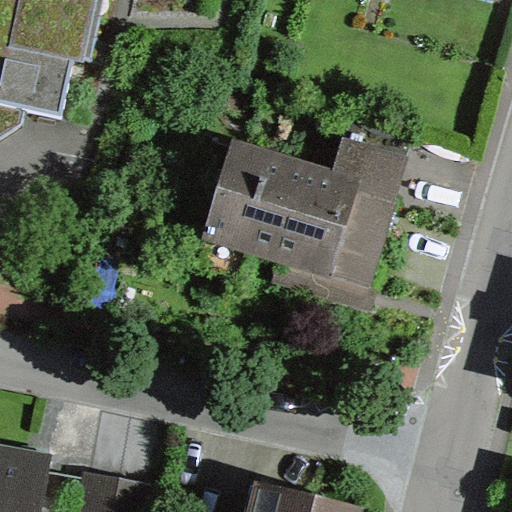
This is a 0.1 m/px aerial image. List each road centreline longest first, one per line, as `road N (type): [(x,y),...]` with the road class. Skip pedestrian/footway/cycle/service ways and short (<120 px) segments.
road 1 (residential): [(0,348),(455,450)]
road 2 (residential): [(455,450),(511,228)]
